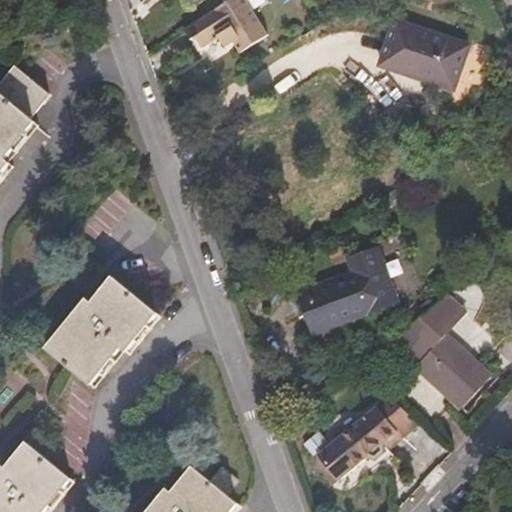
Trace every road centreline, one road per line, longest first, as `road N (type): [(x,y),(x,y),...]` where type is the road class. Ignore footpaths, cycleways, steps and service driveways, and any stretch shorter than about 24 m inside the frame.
road 1 (residential): [(104,0),(291,511)]
road 2 (residential): [(511,423),(428,511)]
